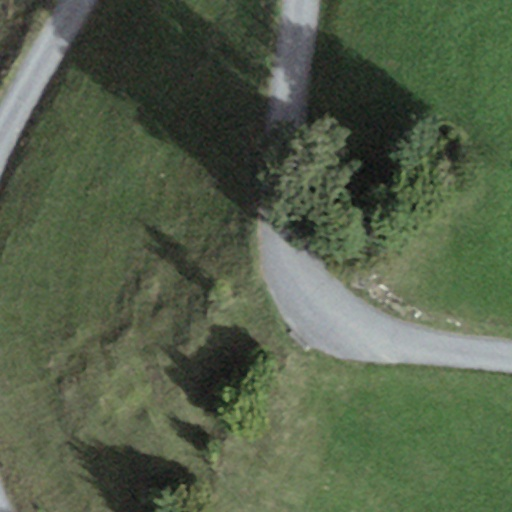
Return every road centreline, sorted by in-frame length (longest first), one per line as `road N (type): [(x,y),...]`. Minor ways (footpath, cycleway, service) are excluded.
road 1 (unclassified): [(511,359),(366,338),(321,310),(303,286),(286,221),(301,0)]
road 2 (unclassified): [(79,0),(0,143)]
